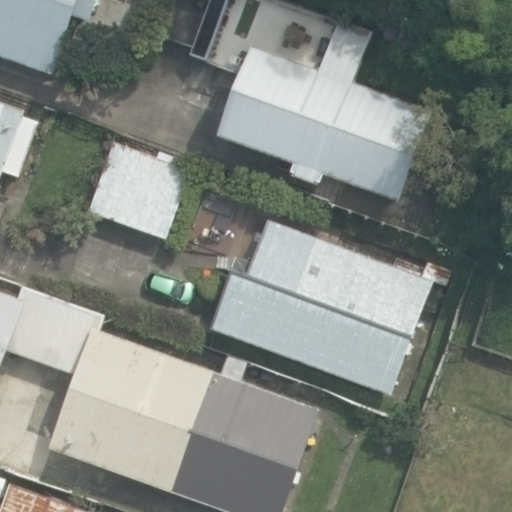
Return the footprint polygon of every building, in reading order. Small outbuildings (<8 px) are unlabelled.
[(0,0),(0,50),(60,71),(79,14),(94,19),(100,0),(0,0)] [(234,16),(239,0),(214,0),(212,9),(234,16)] [(402,204),(436,112),(254,44),(219,139),(299,168),(295,178),(323,188),(327,176),(402,204)] [(0,197),(10,170),(25,176),(43,122),(29,117),(31,112),(0,101),(0,197)] [(97,210),(171,238),(196,170),(122,142),(97,210)] [(217,326),(396,391),(437,280),(274,220),(255,273),(239,267),(217,326)] [(57,445),(242,511),(289,511),(326,412),(246,383),(253,363),(236,357),(229,377),(105,333),(110,317),(30,287),(26,300),(0,291),(0,392),(15,348),(83,373),(57,445)] [(7,511),(94,511),(95,511),(17,484),(7,511)]
